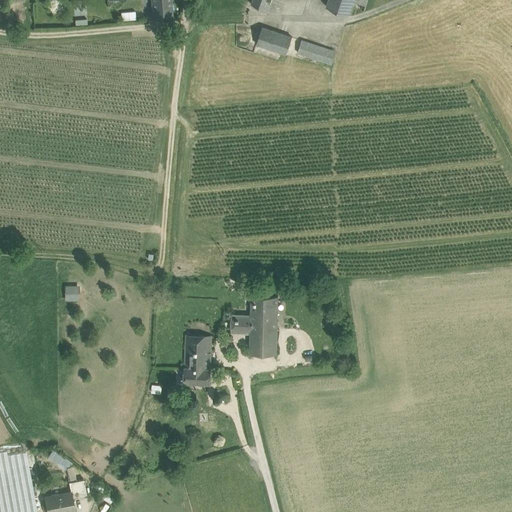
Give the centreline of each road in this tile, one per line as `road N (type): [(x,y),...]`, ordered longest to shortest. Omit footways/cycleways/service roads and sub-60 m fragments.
road 1 (track): [(161,271),(186,0)]
road 2 (track): [(407,0),(349,20),(187,20)]
